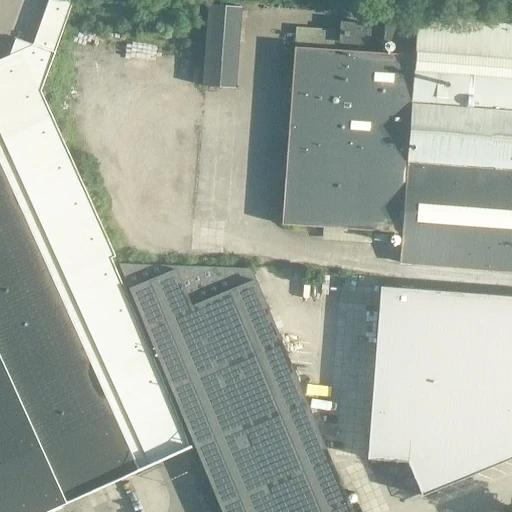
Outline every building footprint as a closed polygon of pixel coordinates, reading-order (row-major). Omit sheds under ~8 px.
[(0,0),(0,464),(166,389),(103,260),(107,258),(20,80),(0,89),(0,0)] [(73,0),(47,0),(32,44),(55,52),(73,0)] [(201,85),(234,88),(240,6),(207,4),(201,85)] [(511,25),(417,18),(414,56),(393,54),(333,50),(294,47),(280,223),(400,232),(398,264),(511,272),(511,25)] [(341,22),(339,42),(367,44),(368,24),(341,22)] [(295,27),(294,47),(333,50),(334,30),(295,27)] [(349,511),(342,494),(249,270),(120,265),(222,511),(349,511)] [(511,296),(379,288),(367,459),(407,462),(421,495),(441,487),(439,483),(511,452),(511,296)]
